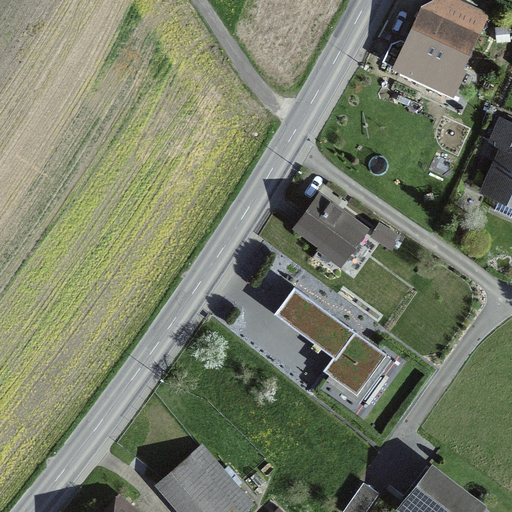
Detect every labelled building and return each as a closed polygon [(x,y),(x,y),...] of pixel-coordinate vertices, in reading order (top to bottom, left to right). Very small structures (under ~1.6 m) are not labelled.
[(473,37),(423,13),(408,44),(401,41),(392,44),(384,61),(452,93),(463,69),(459,67),(473,37)] [(511,129),(494,121),(483,144),(495,150),(474,195),(511,212),(511,129)] [(353,226),(313,196),(286,232),(326,262),(353,226)] [(386,354),(294,287),(274,313),(333,356),(323,370),(356,394),(386,354)] [(236,511),(246,504),(196,445),(149,486),(170,511),(236,511)] [(472,511),(476,507),(424,468),(391,511),(472,511)] [(370,511),(379,498),(361,487),(344,511),(370,511)] [(131,511),(114,496),(99,511),(131,511)]
